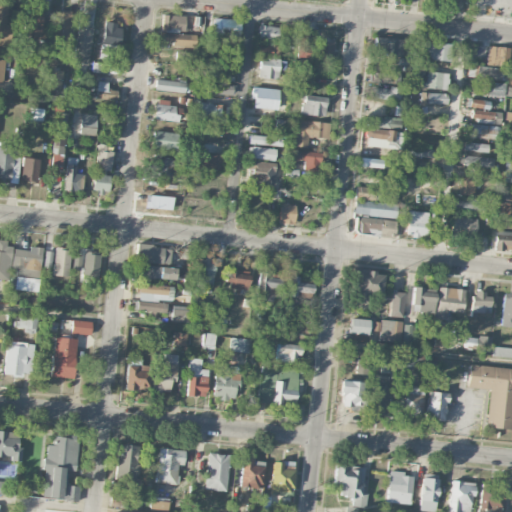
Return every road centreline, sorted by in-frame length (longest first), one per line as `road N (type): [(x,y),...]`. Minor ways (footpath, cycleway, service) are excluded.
road 1 (residential): [(0,215),(511,269)]
road 2 (residential): [(94,511),(147,0)]
road 3 (residential): [(0,405),(511,457)]
road 4 (residential): [(309,511),(359,19)]
road 5 (residential): [(511,34),(179,0)]
